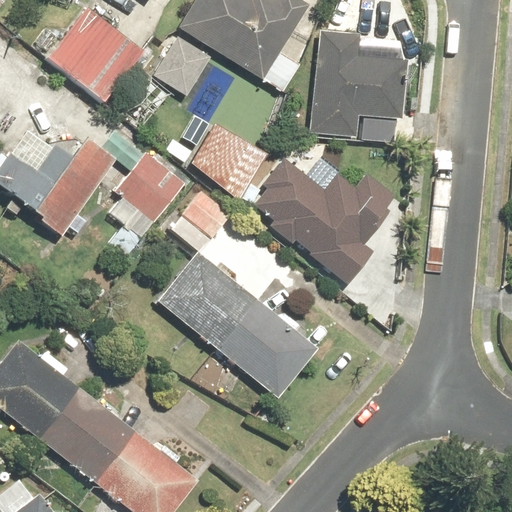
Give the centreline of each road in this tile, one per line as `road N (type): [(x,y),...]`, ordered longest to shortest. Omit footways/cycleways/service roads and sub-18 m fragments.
road 1 (residential): [(435,390),(468,0)]
road 2 (residential): [(313,511),(435,390)]
